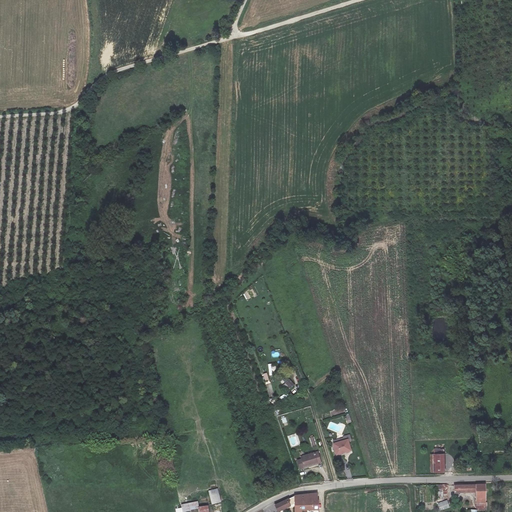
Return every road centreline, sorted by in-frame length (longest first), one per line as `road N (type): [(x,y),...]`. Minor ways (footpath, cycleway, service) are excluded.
road 1 (track): [(360,0),(105,74),(59,112),(0,116)]
road 2 (unclassified): [(511,477),(303,488),(249,511)]
